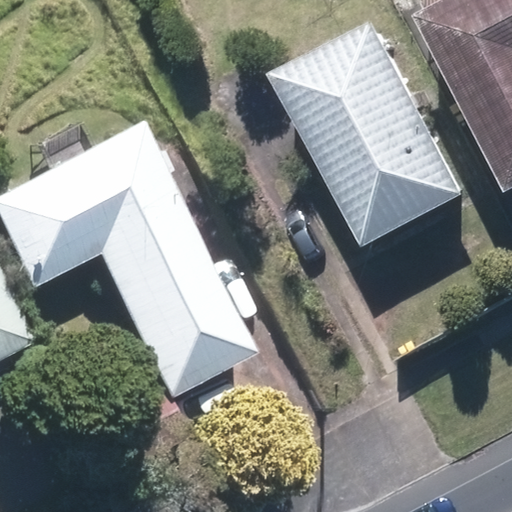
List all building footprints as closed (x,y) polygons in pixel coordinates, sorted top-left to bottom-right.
[(511,0),(440,0),(438,1),(511,136),(511,0)] [(478,172),(385,2),(292,52),(385,222),(478,172)] [(0,218),(24,267),(95,233),(168,374),(252,330),(132,100),(0,164),(0,218)] [(0,331),(18,322),(0,286),(0,331)] [(174,444),(143,391),(94,420),(125,473),(174,444)]
